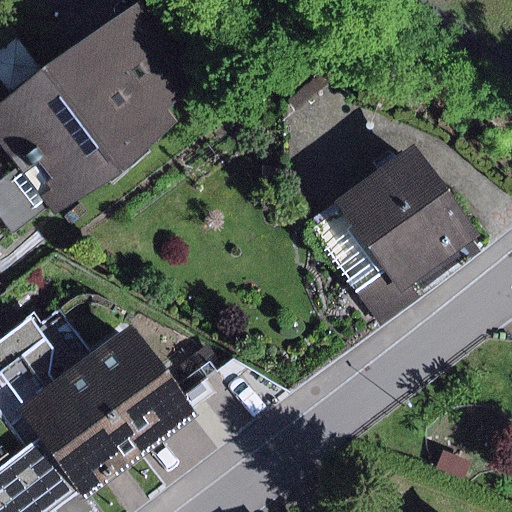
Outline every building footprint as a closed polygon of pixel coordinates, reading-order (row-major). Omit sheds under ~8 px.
[(149,6),(1,125),(34,165),(1,192),(29,227),(174,111),(167,102),(203,73),(149,6)] [(417,153),(348,202),(360,219),(330,240),(360,281),(363,286),(397,261),(407,275),(472,229),(417,153)] [(45,306),(0,340),(0,385),(17,408),(30,399),(99,347),(69,308),(55,319),(45,306)] [(99,347),(30,399),(52,429),(93,483),(98,490),(201,413),(133,322),(99,347)] [(0,507),(3,511),(55,511),(93,483),(52,429),(30,399),(17,408),(0,385),(0,507)]
